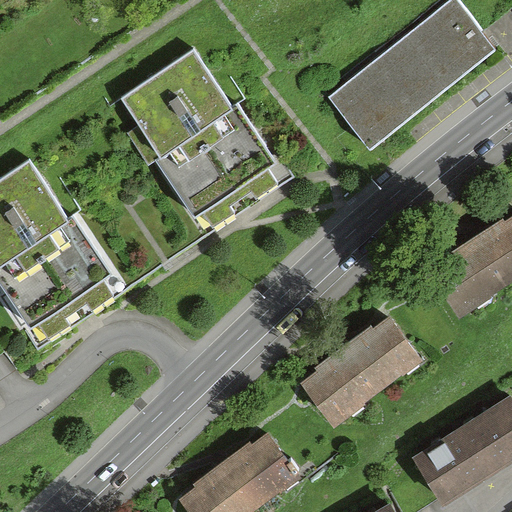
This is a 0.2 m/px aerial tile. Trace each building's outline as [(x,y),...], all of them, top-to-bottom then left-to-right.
[(498,49),(459,0),(453,0),(327,99),(368,151),(498,49)] [(281,179),(193,51),(124,99),(162,154),(156,158),(206,231),(281,179)] [(121,284),(33,157),(0,179),(0,256),(2,259),(0,260),(0,270),(46,336),(121,284)] [(511,215),(433,274),(460,309),(511,269),(511,215)] [(302,383),(330,420),(427,347),(399,310),(362,337),(302,383)] [(511,451),(511,387),(413,450),(442,494),(443,496),(487,468),(511,451)] [(180,499),(189,511),(239,511),(304,463),(276,427),(226,464),(180,499)] [(361,511),(400,511),(390,495),(361,511)]
